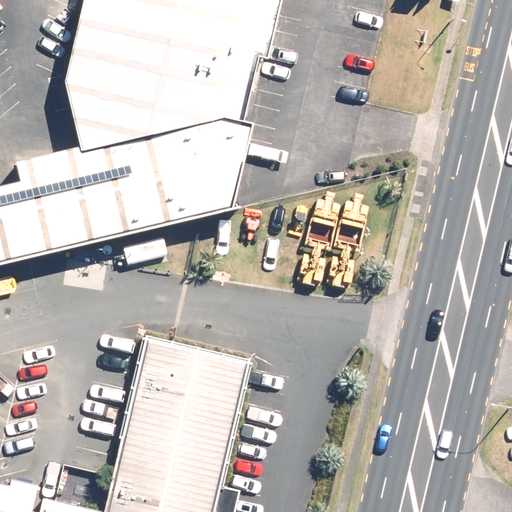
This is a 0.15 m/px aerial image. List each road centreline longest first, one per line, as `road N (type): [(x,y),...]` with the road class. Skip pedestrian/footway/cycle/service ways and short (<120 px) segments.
road 1 (primary): [(410,511),(511,72)]
road 2 (unknown): [(312,330),(276,511)]
road 3 (unknown): [(85,305),(38,463)]
